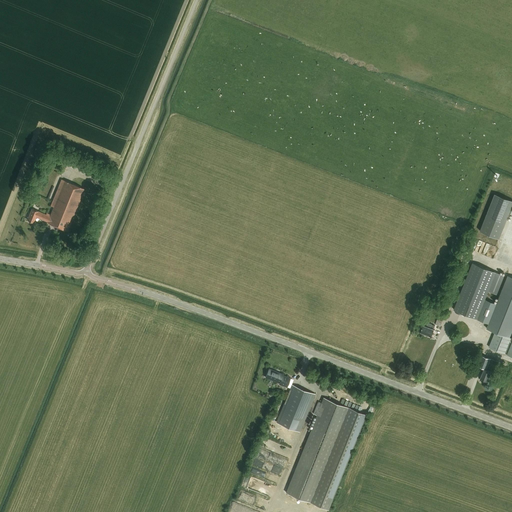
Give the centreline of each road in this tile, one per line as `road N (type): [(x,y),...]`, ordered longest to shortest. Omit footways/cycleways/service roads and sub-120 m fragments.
road 1 (tertiary): [(511,427),(87,269)]
road 2 (unclassified): [(87,269),(196,0)]
